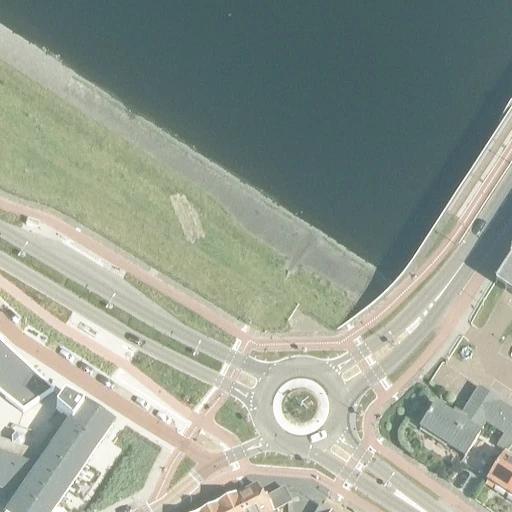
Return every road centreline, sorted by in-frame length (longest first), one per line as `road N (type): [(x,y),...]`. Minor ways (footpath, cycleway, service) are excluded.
road 1 (tertiary): [(265,390),(0,243)]
road 2 (tertiary): [(331,384),(446,291),(511,192)]
road 3 (residential): [(0,322),(52,364),(212,463)]
road 4 (tertiary): [(435,511),(332,429)]
road 5 (tertiary): [(310,444),(409,511)]
